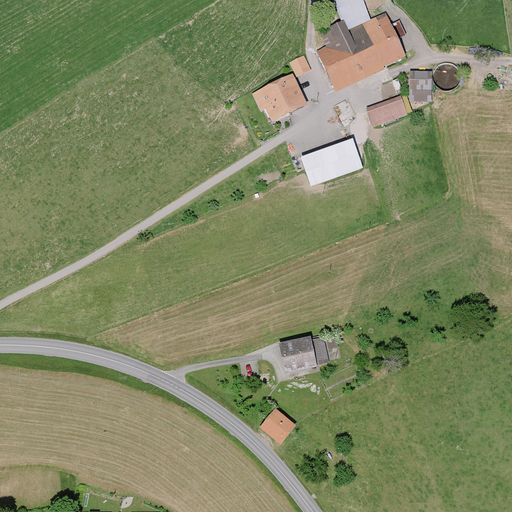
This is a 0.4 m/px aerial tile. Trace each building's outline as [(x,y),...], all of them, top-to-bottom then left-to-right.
[(315,53),(333,91),(402,60),(383,16),(369,22),(359,0),(328,0),(339,23),(318,32),(325,48),(315,53)] [(289,64),(295,77),(308,71),(302,58),(289,64)] [(447,64),(441,65),(435,69),(432,75),(432,82),(435,88),(440,92),(446,94),(453,93),(458,89),(461,83),(461,76),(459,70),(454,66),(447,64)] [(408,104),(429,104),(428,74),(407,74),(408,104)] [(262,110),(269,124),(305,106),(290,77),(249,96),(257,113),(262,110)] [(365,110),(372,129),(406,116),(399,97),(365,110)] [(353,117),(345,102),(332,108),(340,124),(353,117)] [(300,160),(311,190),(361,170),(350,140),(300,160)] [(308,340),(275,346),(281,375),(314,369),(308,340)] [(294,428),(271,411),(257,430),(279,447),(294,428)]
